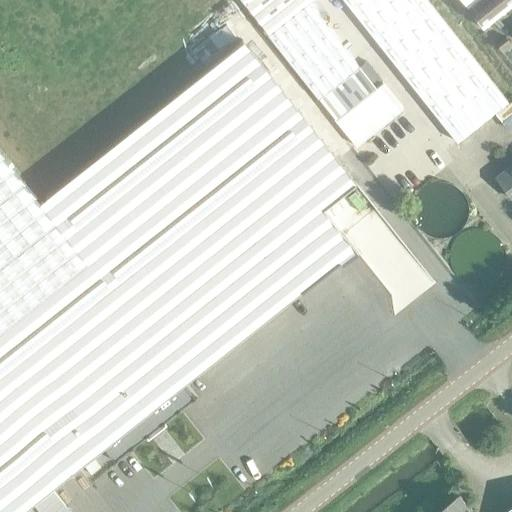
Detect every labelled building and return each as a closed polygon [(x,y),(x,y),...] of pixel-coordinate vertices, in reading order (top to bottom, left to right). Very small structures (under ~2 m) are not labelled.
[(266,36),(302,81),(315,98),(357,65),(308,2),(310,0),(343,0),(408,81),(455,142),(506,101),(426,0),(240,0),(267,34),(266,36)] [(460,0),(468,9),(479,0),(460,0)] [(482,28),(511,4),(511,0),(490,0),(472,15),(482,28)] [(501,51),(511,44),(504,36),(495,43),(501,51)] [(0,511),(19,511),(88,458),(88,459),(103,447),(114,461),(148,434),(144,428),(156,419),(160,424),(194,397),(183,383),(198,372),(198,371),(300,290),(301,291),(339,261),(341,263),(356,251),(357,251),(322,207),(354,182),(242,39),(45,196),(93,257),(87,261),(46,210),(0,151),(0,511)] [(359,67),(318,99),(355,145),(402,107),(382,82),(375,87),(359,67)] [(511,166),(496,179),(511,199),(511,166)] [(468,211),(468,210),(467,204),(465,198),(462,192),(458,188),(455,186),(450,183),(443,181),(438,181),(432,182),(428,183),(422,186),(418,190),(414,195),(411,200),(410,206),(409,211),(410,217),(412,223),(415,227),(419,232),(424,236),(430,238),(434,239),(441,239),(448,238),(452,236),(457,233),(460,231),(463,226),(466,222),(467,216),(468,211)] [(510,258),(510,253),(509,247),(506,242),(503,237),(499,234),(494,230),(489,228),(481,227),(474,227),(471,228),(465,230),(460,234),(455,239),(452,245),(450,251),(449,257),(450,264),(451,269),(454,274),(457,278),(460,281),(466,285),(471,287),(478,288),(482,288),(489,287),(494,285),(499,281),(504,276),(507,271),(509,265),(510,258)] [(471,511),(460,497),(439,511),(471,511)]
